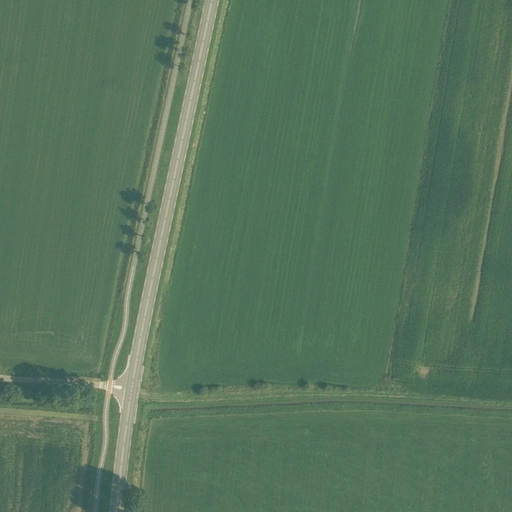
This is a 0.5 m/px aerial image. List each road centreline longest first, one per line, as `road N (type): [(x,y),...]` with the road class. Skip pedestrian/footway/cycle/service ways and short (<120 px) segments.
road 1 (primary): [(132,384),(212,0)]
road 2 (unclassified): [(0,378),(132,384)]
road 3 (primary): [(117,511),(132,384)]
